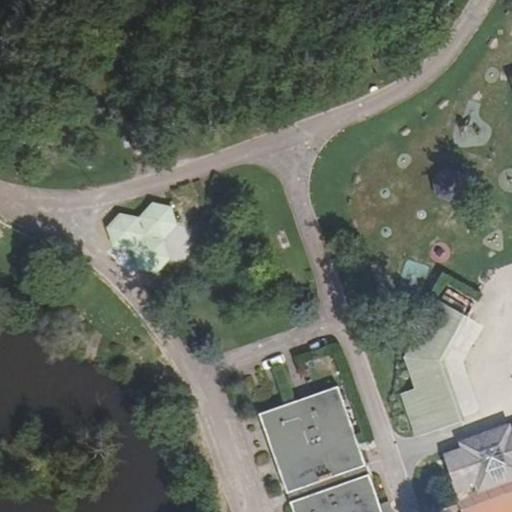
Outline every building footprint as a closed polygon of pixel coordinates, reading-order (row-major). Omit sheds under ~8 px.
[(128,122),(136,152),(152,148),(145,118),(128,122)] [(164,242),(164,235),(174,225),(169,210),(155,207),(145,217),(135,221),(123,218),(112,228),(117,244),(130,247),(136,252),(142,267),(157,270),(168,258),(164,242)] [(464,307),(444,296),(408,360),(412,372),(419,389),(405,394),(420,436),(462,422),(441,362),(467,317),(462,314),(466,308),(464,307)] [(390,511),(388,504),(380,506),(369,475),(360,478),(356,469),(366,465),(356,441),(339,390),(259,419),(286,494),(295,491),(298,501),(289,504),(292,511),(390,511)] [(511,467),(511,425),(511,424),(461,443),(464,449),(445,456),(460,496),(479,489),(477,481),(511,467)] [(511,467),(477,481),(479,489),(482,495),(511,482),(511,467)]
